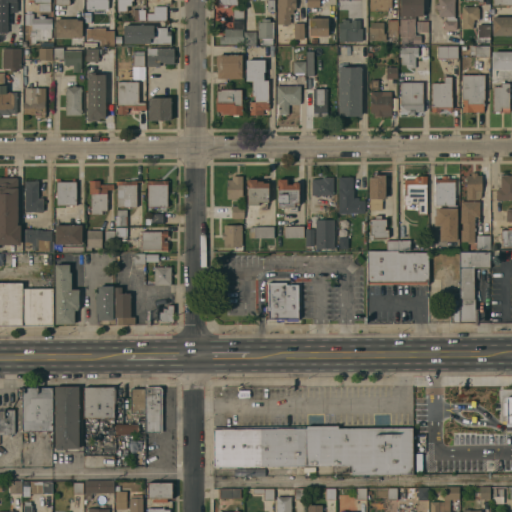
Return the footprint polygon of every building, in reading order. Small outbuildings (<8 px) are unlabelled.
[(0,0),(17,0),(17,12),(11,12),(11,13),(8,13),(7,32),(0,32),(0,0)] [(38,12),(38,3),(33,3),(33,2),(28,2),(28,0),(50,0),(50,12),(38,12)] [(84,0),(84,9),(106,9),(106,0),(84,0)] [(117,0),(132,0),(133,1),(131,1),(131,6),(126,6),(126,11),(117,11),(117,0)] [(277,0),(295,0),(295,9),(292,9),(292,14),(290,14),(290,24),(277,24),(277,0)] [(369,0),(391,0),(391,7),(390,7),(390,10),(370,10),(369,0)] [(402,37),(401,37),(401,34),(400,34),(400,26),(401,26),(400,0),(423,0),(423,16),(415,16),(416,36),(421,36),(421,44),(402,44),(402,37)] [(444,21),(447,21),(448,17),(439,17),(439,10),(437,10),(437,5),(439,5),(439,0),(455,0),(455,18),(457,18),(457,30),(444,30),(444,21)] [(494,0),(511,0),(511,6),(509,6),(509,8),(507,8),(507,6),(494,6),(494,0)] [(146,20),(146,13),(153,13),(153,6),(166,6),(166,20),(146,20)] [(463,17),(461,17),(461,15),(463,15),(462,7),(478,7),(478,9),(479,9),(479,20),(475,20),(475,22),(473,22),(473,29),(463,29),(463,17)] [(244,37),(244,44),(219,44),(219,36),(225,36),(225,28),(232,28),(232,8),(243,8),(243,30),(242,30),(242,37),(244,37)] [(131,9),(144,9),(144,20),(131,20),(131,9)] [(24,14),(33,14),(33,18),(38,18),(38,15),(44,15),(44,18),(51,18),(51,28),(51,38),(47,38),(47,40),(35,40),(35,43),(30,43),(30,30),(31,30),(31,25),(24,25),(24,14)] [(493,17),(511,17),(511,36),(493,36),(493,17)] [(257,22),(262,22),(262,18),(269,18),(269,21),(273,21),(273,38),(257,38),(257,22)] [(309,18),(327,18),(327,36),(309,36),(309,18)] [(55,19),(77,19),(77,20),(81,20),(81,37),(55,38),(55,19)] [(361,28),(362,41),(338,41),(339,22),(342,22),(342,19),(348,19),(348,22),(350,22),(350,19),(360,19),(360,28),(361,28)] [(387,20),(397,19),(397,36),(387,37),(387,20)] [(416,21),(427,21),(428,32),(416,32),(416,21)] [(293,23),(303,22),(303,39),(294,39),(293,23)] [(371,26),(370,22),(383,22),(383,33),(385,33),(385,40),(374,41),(374,37),(368,37),(368,26),(371,26)] [(85,39),(85,27),(87,27),(87,24),(92,25),(92,27),(105,27),(105,30),(114,30),(114,45),(100,45),(100,39),(85,39)] [(123,26),(156,25),(156,28),(166,28),(166,31),(169,31),(170,43),(123,43),(123,26)] [(476,38),(479,38),(479,26),(489,26),(489,43),(476,43),(476,38)] [(255,31),(255,44),(244,45),(244,44),(244,37),(244,31),(255,31)] [(475,46),(490,46),(490,57),(475,57),(475,46)] [(438,47),(458,47),(458,59),(438,59),(438,47)] [(3,48),(21,49),(20,69),(14,69),(14,67),(2,67),(3,48)] [(38,48),(52,48),(52,60),(38,60),(38,48)] [(80,72),(73,72),(73,65),(63,65),(63,59),(54,59),(54,48),(63,48),(63,50),(80,51),(80,72)] [(85,61),(85,48),(98,48),(97,61),(85,61)] [(146,48),(173,48),(173,64),(164,64),(164,62),(158,62),(158,66),(146,66),(146,48)] [(418,48),(418,57),(416,57),(416,68),(407,68),(407,65),(402,65),(402,57),(400,57),(400,48),(418,48)] [(132,52),(143,51),(143,66),(132,66),(132,52)] [(305,51),(313,51),(313,75),(306,75),(305,51)] [(511,51),(511,69),(493,69),(493,68),(492,68),(492,51),(511,51)] [(217,66),(216,66),(216,57),(217,57),(217,54),(242,55),(241,78),(217,78),(217,66)] [(268,101),(269,101),(269,109),(263,109),(263,114),(256,115),(253,115),(252,115),(250,115),(249,102),(255,102),(255,95),(252,95),(252,80),(246,80),(246,60),(264,60),(264,71),(263,71),(263,80),(268,80),(268,101)] [(293,61),(305,61),(305,73),(293,73),(293,61)] [(361,66),(361,116),(338,116),(338,67),(361,66)] [(386,67),(396,67),(396,79),(386,79),(386,67)] [(16,114),(9,114),(9,115),(8,117),(2,117),(1,115),(1,116),(0,116),(0,72),(4,72),(4,85),(6,85),(5,92),(16,92),(16,114)] [(105,118),(99,118),(99,120),(87,120),(87,72),(98,72),(98,74),(104,74),(105,118)] [(463,100),(462,100),(462,75),(484,76),(484,100),(483,100),(483,112),(463,112),(463,100)] [(440,111),(432,111),(431,83),(444,82),(444,78),(442,78),(442,76),(450,76),(451,97),(452,97),(452,110),(450,110),(447,110),(447,109),(440,109),(440,110),(440,111)] [(502,81),(505,81),(505,83),(509,83),(509,84),(511,84),(511,87),(509,87),(509,88),(511,88),(511,92),(509,92),(509,94),(511,94),(511,98),(509,98),(509,112),(500,112),(500,114),(496,114),(496,112),(494,112),(494,87),(501,87),(501,83),(502,83),(502,81)] [(117,82),(137,82),(138,103),(145,103),(145,110),(132,110),(132,108),(127,108),(127,111),(125,111),(125,114),(117,114),(117,82)] [(400,104),(401,104),(401,83),(422,83),(422,91),(423,91),(423,93),(422,93),(423,112),(414,112),(414,115),(409,115),(409,112),(400,112),(400,104)] [(65,109),(64,109),(64,107),(65,107),(65,94),(64,94),(64,92),(65,92),(65,86),(72,86),(72,85),(75,85),(75,86),(80,86),(80,89),(82,89),(82,92),(80,92),(80,110),(82,110),(82,112),(80,112),(80,114),(65,114),(65,109)] [(300,86),(300,104),(288,104),(288,114),(285,114),(285,115),(281,115),(281,114),(279,114),(279,104),(276,104),(276,86),(300,86)] [(25,87),(36,87),(45,87),(45,114),(41,114),(41,118),(34,118),(34,114),(23,114),(24,102),(25,87)] [(222,111),(216,111),(216,90),(220,91),(220,89),(241,90),(241,105),(242,105),(242,115),(238,114),(238,116),(232,116),(232,114),(222,114),(222,111)] [(313,89),(327,89),(326,116),(313,116),(313,89)] [(370,91),(391,91),(391,116),(374,116),(374,112),(370,112),(370,91)] [(147,98),(170,98),(170,120),(148,120),(147,98)] [(465,176),(470,176),(470,173),(476,173),(476,176),(481,176),(481,193),(480,193),(480,198),(478,198),(478,199),(465,199),(465,176)] [(226,180),(231,180),(231,176),(242,176),(242,195),(243,195),(243,199),(226,199),(226,180)] [(404,180),(413,180),(414,178),(415,176),(418,176),(426,176),(425,215),(417,215),(417,203),(409,203),(409,205),(404,205),(404,180)] [(440,176),(447,176),(447,179),(454,179),(454,206),(434,205),(434,184),(434,179),(435,179),(435,177),(440,177),(440,176)] [(495,190),(500,190),(499,176),(511,176),(511,200),(495,200),(495,190)] [(0,177),(17,177),(17,225),(20,225),(20,245),(0,245),(0,177)] [(332,195),(311,195),(311,179),(320,179),(320,178),(322,178),(322,177),(332,177),(332,195)] [(338,177),(351,177),(351,189),(352,189),(352,197),(358,197),(358,200),(364,200),(364,212),(338,213),(338,177)] [(369,177),(385,177),(385,198),(382,198),(382,210),(369,210),(369,177)] [(247,179),(256,179),(256,181),(262,181),(262,183),(267,183),(268,202),(258,202),(258,205),(247,205),(247,179)] [(277,179),(286,179),(286,184),(292,184),(293,182),(297,182),(298,183),(298,205),(293,205),(294,207),(277,207),(277,179)] [(56,198),(54,198),(54,195),(56,195),(56,182),(57,182),(57,180),(60,180),(60,182),(71,182),(71,180),(73,180),(73,182),(75,182),(75,205),(71,205),(71,207),(69,207),(69,205),(56,205),(56,198)] [(24,181),(38,181),(38,198),(43,198),(43,212),(24,212),(24,181)] [(91,194),(89,194),(89,181),(98,181),(98,185),(113,185),(113,190),(106,190),(106,211),(101,210),(101,214),(90,214),(91,194)] [(116,181),(136,181),(136,207),(116,207),(116,181)] [(167,192),(169,192),(169,196),(167,196),(167,207),(163,207),(163,208),(159,208),(159,207),(149,207),(149,209),(147,209),(147,181),(166,181),(167,192)] [(474,217),(474,224),(473,224),(473,228),(474,228),(474,231),(473,231),(473,242),(472,242),(472,244),(466,244),(466,242),(460,242),(460,230),(461,230),(462,223),(460,223),(460,202),(478,202),(478,217),(474,217)] [(231,206),(243,206),(243,219),(231,218),(231,206)] [(456,208),(456,241),(438,241),(439,226),(433,226),(433,216),(434,216),(435,208),(456,208)] [(115,216),(117,216),(117,210),(126,210),(127,225),(115,226),(115,216)] [(163,223),(150,223),(150,224),(146,224),(146,218),(152,218),(152,213),(163,213),(163,223)] [(374,219),(374,215),(380,215),(380,219),(386,219),(386,226),(384,226),(384,230),(387,230),(388,238),(368,238),(368,235),(369,235),(369,219),(374,219)] [(315,220),(333,220),(333,248),(315,248),(315,220)] [(81,225),(81,244),(54,244),(54,225),(81,225)] [(241,225),(241,247),(223,246),(223,239),(221,239),(221,232),(223,232),(223,225),(241,225)] [(284,226),(303,226),(303,238),(283,237),(284,226)] [(115,231),(115,227),(127,227),(127,236),(126,236),(126,240),(122,240),(121,236),(115,236),(115,231)] [(249,227),(273,227),(273,238),(249,238),(249,227)] [(500,230),(507,230),(507,227),(511,227),(511,247),(501,247),(501,239),(500,239),(500,230)] [(24,229),(51,229),(51,242),(52,242),(52,252),(37,251),(37,249),(31,249),(31,245),(24,245),(24,229)] [(313,229),(304,229),(305,246),(313,245),(313,229)] [(101,230),(100,247),(91,247),(91,251),(85,251),(85,247),(86,247),(86,230),(101,230)] [(114,236),(114,241),(104,241),(104,231),(115,231),(115,236),(114,236)] [(141,231),(167,231),(167,237),(163,237),(163,242),(167,242),(167,250),(141,250),(141,231)] [(476,235),(489,235),(489,249),(476,249),(476,235)] [(386,250),(386,240),(398,240),(398,250),(386,250)] [(409,249),(398,249),(398,250),(398,240),(409,240),(409,249)] [(398,250),(398,252),(428,253),(428,284),(367,284),(367,250),(386,250),(398,250)] [(458,322),(458,251),(488,251),(488,268),(474,268),(474,322),(458,322)] [(133,254),(144,254),(144,265),(133,265),(133,254)] [(146,254),(158,254),(157,262),(146,262),(146,254)] [(68,264),(68,273),(70,273),(70,289),(78,289),(78,310),(74,310),(74,324),(55,324),(54,264),(68,264)] [(154,267),(170,267),(170,285),(154,285),(154,267)] [(0,325),(0,282),(22,282),(22,288),(23,325),(0,325)] [(264,282),(300,282),(300,322),(265,322),(264,282)] [(95,293),(98,293),(98,286),(112,286),(112,320),(98,320),(97,313),(95,313),(95,293)] [(115,287),(121,287),(121,293),(130,293),(130,317),(134,317),(134,324),(115,324),(115,287)] [(22,288),(53,288),(53,325),(23,325),(22,288)] [(157,312),(162,312),(162,309),(167,309),(167,305),(173,305),(173,320),(171,322),(158,322),(157,312)] [(22,388),(52,387),(52,431),(22,431),(22,388)] [(54,387),(78,387),(78,448),(54,448),(54,387)] [(84,387),(114,387),(114,418),(84,418),(84,387)] [(145,387),(161,387),(161,389),(175,389),(175,404),(168,404),(168,392),(159,392),(159,433),(145,432),(145,424),(145,389),(145,387)] [(145,389),(145,424),(137,424),(137,434),(115,434),(115,424),(130,424),(130,389),(145,389)] [(511,396),(511,423),(506,423),(506,415),(503,415),(503,402),(506,402),(506,397),(511,396)] [(0,411),(3,411),(3,410),(13,409),(13,433),(0,433),(0,411)] [(306,428),(307,428),(306,426),(338,426),(338,428),(412,427),(413,474),(352,474),(352,465),(306,465),(306,428)] [(214,466),(214,429),(306,428),(306,465),(214,466)] [(85,479),(113,479),(113,493),(91,493),(91,499),(85,499),(85,479)] [(22,487),(20,487),(20,493),(9,493),(9,481),(22,481),(22,487)] [(42,481),(51,481),(51,493),(41,493),(42,481)] [(73,482),(82,482),(82,494),(73,494),(73,482)] [(148,483),(171,483),(171,499),(166,499),(166,502),(152,502),(152,499),(147,499),(148,483)] [(115,511),(115,486),(119,486),(119,491),(126,491),(126,508),(121,508),(121,511),(115,511)] [(458,499),(449,499),(449,511),(453,511),(429,511),(429,502),(443,502),(443,486),(458,486),(458,499)] [(489,499),(479,499),(479,486),(489,486),(489,499)] [(241,488),(241,498),(218,498),(218,488),(241,488)] [(274,488),(274,500),(264,500),(264,493),(253,493),(253,488),(274,488)] [(296,488),(305,488),(305,500),(296,500),(296,488)] [(326,488),(336,488),(336,500),(326,500),(326,488)] [(357,488),(366,488),(366,499),(357,499),(357,488)] [(387,488),(397,488),(397,499),(388,499),(387,488)] [(428,500),(418,500),(418,488),(428,488),(428,500)] [(493,488),(503,488),(503,503),(493,503),(493,488)] [(142,494),(142,511),(127,511),(129,511),(129,498),(130,498),(130,495),(142,494)] [(277,511),(277,496),(291,496),(291,511),(277,511)]
